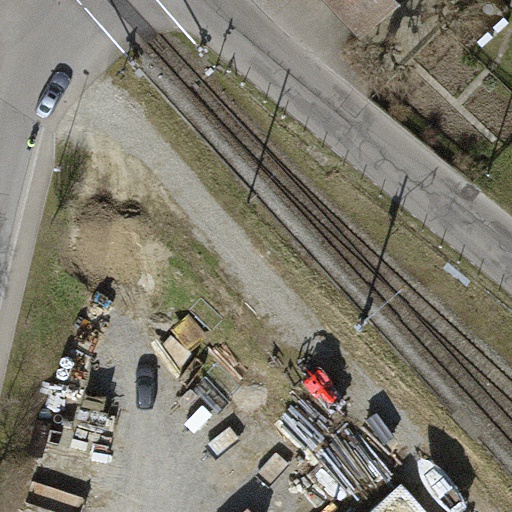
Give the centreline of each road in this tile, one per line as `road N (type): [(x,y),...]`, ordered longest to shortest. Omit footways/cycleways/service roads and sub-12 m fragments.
road 1 (tertiary): [(218,0),(303,86),(511,246)]
road 2 (tertiary): [(83,0),(14,129),(0,190)]
